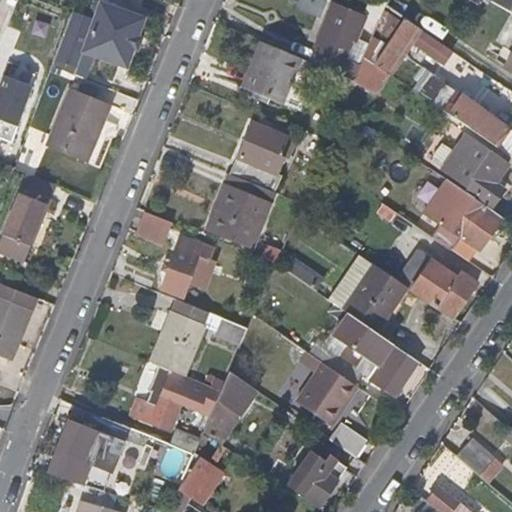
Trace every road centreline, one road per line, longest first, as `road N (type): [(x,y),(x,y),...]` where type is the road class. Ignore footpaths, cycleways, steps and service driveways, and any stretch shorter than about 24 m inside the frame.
road 1 (residential): [(204,0),(25,427)]
road 2 (residential): [(511,296),(363,511)]
